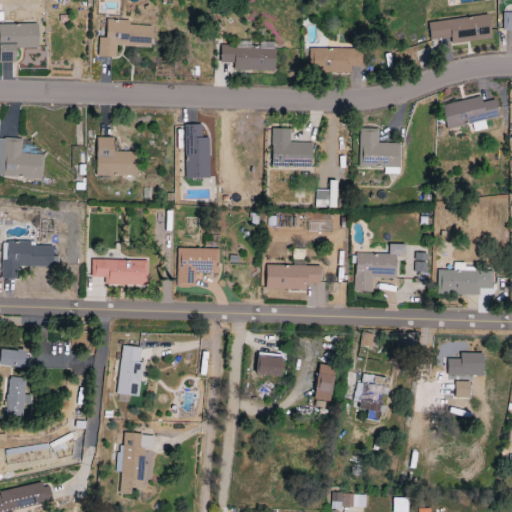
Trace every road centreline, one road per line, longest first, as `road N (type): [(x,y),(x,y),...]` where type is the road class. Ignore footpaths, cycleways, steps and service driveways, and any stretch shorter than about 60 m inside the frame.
road 1 (residential): [(0,98),(375,98),(476,68),(511,66)]
road 2 (residential): [(0,308),(511,321)]
road 3 (residential): [(238,314),(222,506)]
